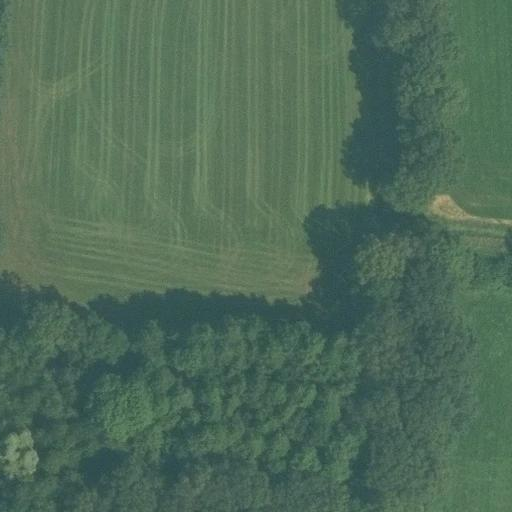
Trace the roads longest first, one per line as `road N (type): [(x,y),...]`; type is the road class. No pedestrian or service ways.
road 1 (track): [(511,252),(404,244),(403,455),(336,511)]
road 2 (track): [(392,0),(404,244)]
